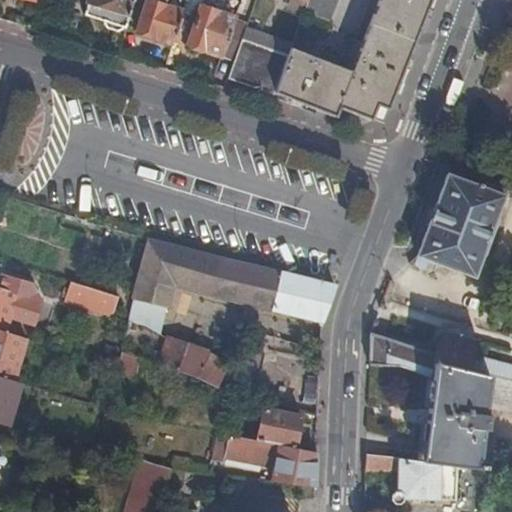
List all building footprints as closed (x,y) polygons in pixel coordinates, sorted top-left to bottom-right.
[(121,28),(124,29),(133,0),(88,0),(84,13),(104,19),(103,22),(106,28),(118,31),(121,28)] [(146,0),(137,31),(173,42),(183,11),(160,4),(163,0),(146,0)] [(290,0),(287,9),(302,14),(303,11),(307,1),(305,0),(290,0)] [(334,0),(307,0),(307,1),(331,9),(334,0)] [(378,0),(369,23),(400,34),(415,40),(430,0),(378,0)] [(331,9),(307,1),(303,11),(328,20),(331,9)] [(186,44),(221,56),(234,18),(200,7),(186,44)] [(250,14),(228,78),(273,95),(274,93),(290,48),(291,44),(261,33),(266,20),(250,14)] [(290,48),(274,93),(334,116),(338,107),(370,119),(377,104),(387,108),(415,40),(400,34),(369,23),(351,72),(290,48)] [(503,196),(445,176),(416,256),(473,276),(503,196)] [(148,237),(147,240),(130,313),(127,323),(160,333),(173,282),(322,320),(336,284),(148,237)] [(118,298),(71,283),(65,302),(112,317),(118,298)] [(0,287),(0,329),(4,331),(16,293),(0,287)] [(0,329),(0,376),(14,381),(27,338),(4,331),(0,329)] [(442,332),(439,342),(460,347),(462,337),(442,332)] [(370,333),(369,363),(396,368),(412,371),(428,376),(432,361),(433,361),(478,371),(480,359),(476,357),(475,360),(470,358),(472,350),(460,347),(439,342),(438,342),(435,354),(370,333)] [(462,337),(460,347),(472,350),(473,345),(474,341),(462,337)] [(190,375),(216,387),(228,364),(206,356),(207,353),(168,339),(160,365),(190,375)] [(475,360),(476,357),(478,346),(473,345),(472,350),(470,358),(475,360)] [(111,370),(129,378),(138,359),(120,351),(111,370)] [(511,365),(480,359),(478,371),(511,379),(511,365)] [(485,401),(511,406),(511,379),(478,371),(433,361),(420,462),(456,467),(477,469),(481,429),(485,430),(487,416),(484,415),(485,401)] [(14,381),(0,376),(0,423),(6,425),(19,382),(14,381)] [(257,440),(295,448),(301,417),(263,408),(257,440)] [(271,481),(314,487),(316,452),(295,448),(257,440),(229,435),(227,439),(215,437),(210,460),(222,462),(224,457),(273,467),(271,481)] [(365,455),(364,469),(395,472),(394,492),(401,499),(455,499),(456,467),(420,462),(365,455)] [(159,511),(171,469),(138,458),(122,511),(159,511)]
